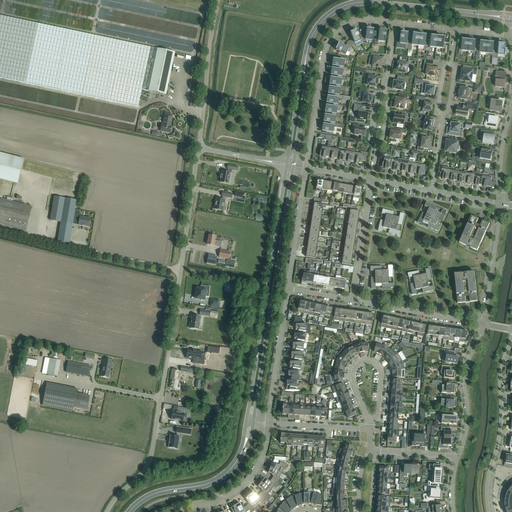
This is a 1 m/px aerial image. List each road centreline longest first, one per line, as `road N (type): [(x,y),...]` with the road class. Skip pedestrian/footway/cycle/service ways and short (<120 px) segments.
road 1 (unclassified): [(106,511),(150,459),(198,148)]
road 2 (secondary): [(286,164),(245,421)]
road 3 (secondary): [(252,422),(293,165)]
road 4 (residential): [(395,22),(349,22),(327,41),(305,168)]
road 5 (secondary): [(305,62),(314,30),(347,4),(461,12)]
road 6 (residential): [(489,511),(501,371),(511,339)]
road 7 (unclassified): [(198,148),(217,0)]
road 8 (residential): [(483,324),(465,372),(467,421),(457,457)]
road 9 (residential): [(371,423),(353,381),(355,365),(368,359),(381,369),(378,414)]
road 10 (residential): [(287,288),(268,423)]
road 11 (residential): [(483,324),(352,300)]
road 12 (secondary): [(129,511),(150,495),(212,482),(238,457)]
road 13 (unknown): [(160,398),(40,376)]
road 14 (residential): [(352,300),(371,180)]
road 15 (residential): [(268,423),(262,457),(242,486),(194,505)]
road 16 (residential): [(501,204),(483,324)]
road 17 (residential): [(305,168),(287,288)]
